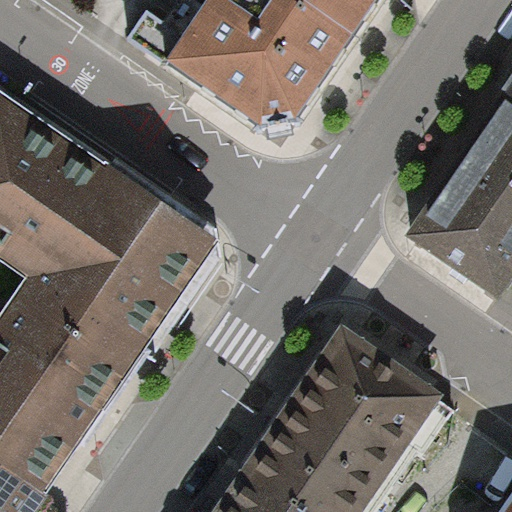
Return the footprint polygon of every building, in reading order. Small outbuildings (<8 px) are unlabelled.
[(364,51),(289,0),(222,0),(168,77),(268,146),(285,121),(305,135),(364,51)] [(399,0),(289,0),(364,51),(399,0)] [(511,82),(500,99),(511,107),(511,82)] [(0,228),(54,265),(0,344),(0,422),(62,464),(155,326),(175,296),(215,238),(0,93),(0,228)] [(511,107),(500,99),(400,244),(505,316),(511,305),(511,107)] [(453,412),(346,336),(221,511),(381,511),(418,459),(453,412)] [(0,422),(0,511),(28,511),(62,464),(0,422)] [(418,459),(381,511),(490,511),(492,510),(418,459)]
